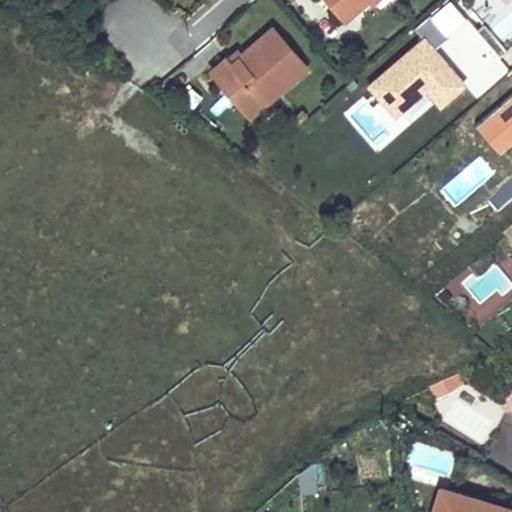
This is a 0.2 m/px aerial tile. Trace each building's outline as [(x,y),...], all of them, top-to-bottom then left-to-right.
[(324,0),(333,10),(345,1),(345,0),(324,0)] [(345,0),(345,1),(353,11),(365,0),(345,0)] [(345,1),(333,10),(342,21),(353,11),(345,1)] [(420,41),(368,84),(393,113),(423,88),(438,106),(466,82),(451,64),(433,43),(446,32),(439,24),(431,15),(412,32),(420,41)] [(484,22),(474,31),(496,56),(506,47),(484,22)] [(209,71),(233,98),(289,48),(271,27),(230,63),(224,57),(209,71)] [(289,48),(233,98),(249,116),(271,97),(263,88),(297,58),(289,48)] [(297,58),(263,88),(271,97),(305,66),(297,58)] [(511,90),(475,121),(495,145),(509,133),(511,130),(511,90)] [(511,136),(509,133),(495,145),(499,150),(511,139),(511,136)] [(357,155),(327,161),(329,175),(341,172),(345,188),(363,183),(357,155)] [(511,256),(507,251),(495,263),(511,280),(511,256)] [(435,399),(463,388),(459,377),(431,389),(435,399)] [(511,386),(501,409),(511,413),(511,386)] [(312,462),(298,472),(300,492),(314,491),(312,462)] [(511,511),(511,507),(440,486),(432,511),(511,511)]
